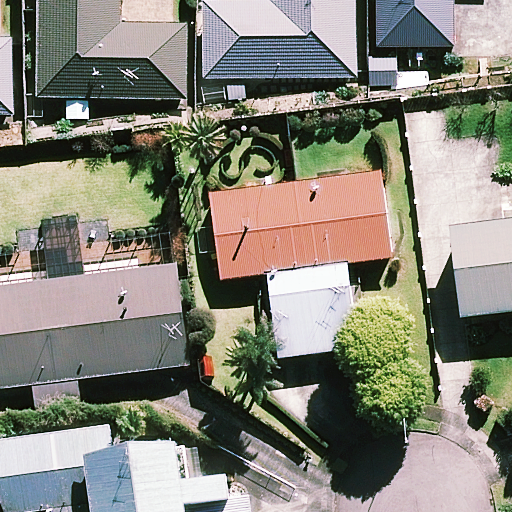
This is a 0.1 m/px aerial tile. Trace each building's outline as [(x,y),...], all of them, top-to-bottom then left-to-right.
[(124,31),(124,0),(42,0),(42,102),(188,103),(188,31),(124,31)] [(357,82),(356,0),(272,0),(272,7),(206,7),(206,82),(357,82)] [(378,0),(378,50),(369,50),(368,89),(401,89),(402,51),(454,52),(454,0),(378,0)] [(0,120),(15,120),(14,47),(0,47),(0,120)] [(225,286),(268,281),(270,292),(265,293),(274,364),(359,353),(348,269),(393,263),(382,179),(214,201),(225,286)] [(82,225),(81,218),(44,222),(45,236),(0,241),(0,393),(35,389),(39,416),(81,411),(78,384),(190,371),(173,228),(110,235),(108,222),(82,225)] [(511,231),(473,236),(455,238),(466,325),(511,319),(511,231)] [(185,511),(186,511),(232,505),(229,481),(186,487),(181,451),(118,459),(114,434),(0,448),(0,511),(185,511)]
